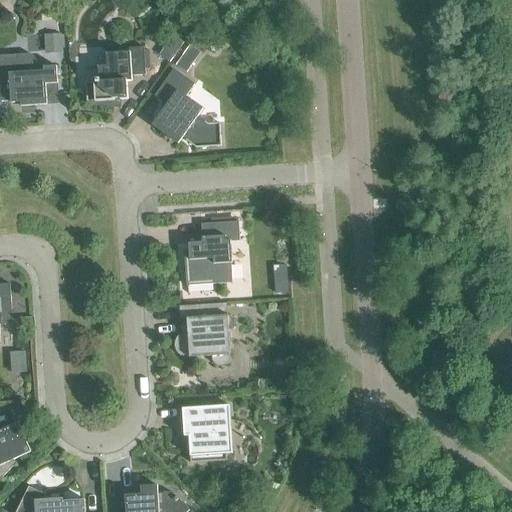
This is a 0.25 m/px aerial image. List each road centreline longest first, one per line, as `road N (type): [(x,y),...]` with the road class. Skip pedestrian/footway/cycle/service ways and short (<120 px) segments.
road 1 (residential): [(126,190),(140,401),(138,434),(114,450),(76,451),(57,432),(44,261),(0,251)]
road 2 (residential): [(126,190),(363,176)]
road 3 (unclassified): [(375,376),(363,176)]
road 4 (residential): [(511,500),(375,376)]
road 5 (unclassified): [(363,176),(354,0)]
road 6 (unclassified): [(346,511),(373,418),(375,376)]
road 7 (residential): [(0,148),(112,141),(122,153)]
